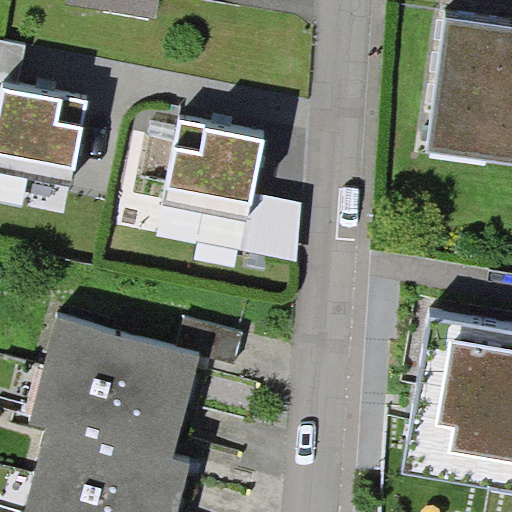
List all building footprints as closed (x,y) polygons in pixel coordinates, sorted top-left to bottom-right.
[(175,0),(94,0),(174,13),(175,0)] [(511,15),(473,10),(454,149),(511,157),(511,15)] [(245,109),(116,87),(99,191),(227,213),(245,109)] [(501,274),(430,260),(417,329),(488,342),(501,274)] [(220,348),(73,311),(46,421),(66,426),(44,511),(194,511),(209,451),(195,448),(220,348)] [(511,354),(461,347),(447,435),(511,445),(511,354)]
